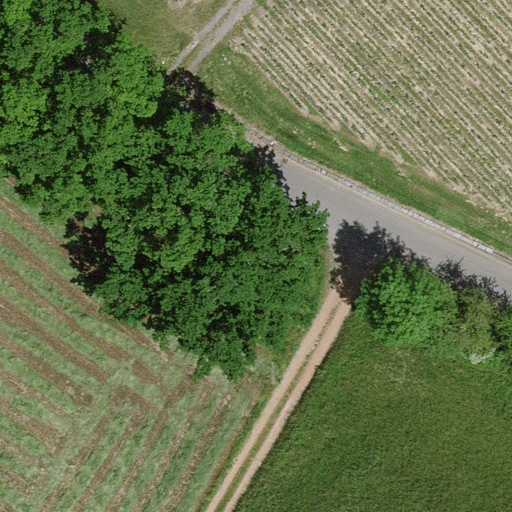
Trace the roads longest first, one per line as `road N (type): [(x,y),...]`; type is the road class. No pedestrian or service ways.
road 1 (unclassified): [(12,0),(204,139),(511,295)]
road 2 (track): [(379,230),(220,511)]
road 3 (track): [(242,0),(152,105)]
